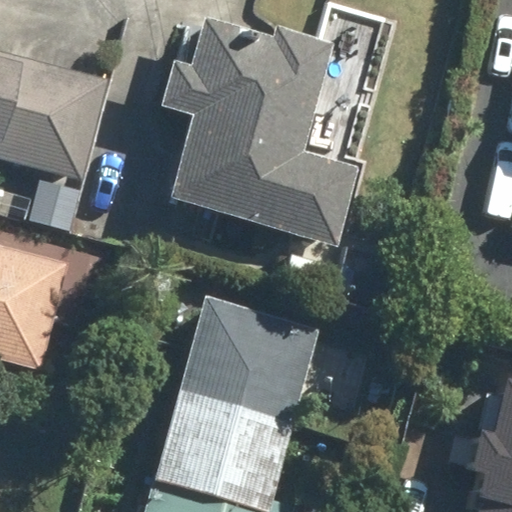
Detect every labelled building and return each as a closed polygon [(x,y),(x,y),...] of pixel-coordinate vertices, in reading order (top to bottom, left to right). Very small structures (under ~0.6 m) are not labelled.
[(0,0),(0,153),(85,175),(97,128),(143,139),(156,94),(167,41),(175,15),(113,0),(0,0)] [(328,34),(211,8),(202,48),(167,41),(156,94),(191,101),(170,192),(333,228),(349,152),(304,142),(328,34)] [(88,255),(0,234),(0,340),(43,351),(54,308),(75,313),(88,255)] [(316,320),(205,288),(141,511),(288,511),(292,500),(266,493),(316,320)] [(511,511),(511,378),(499,376),(475,511),(511,511)]
